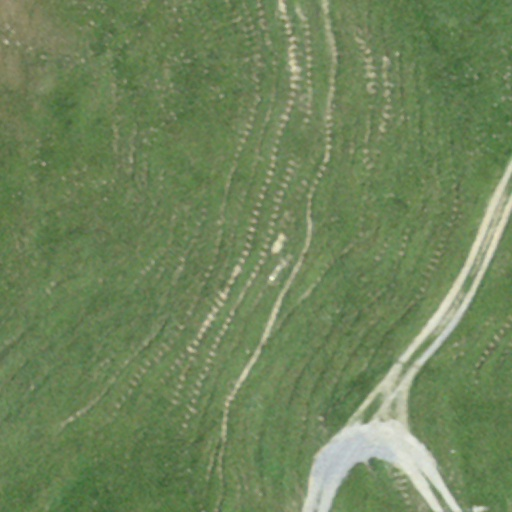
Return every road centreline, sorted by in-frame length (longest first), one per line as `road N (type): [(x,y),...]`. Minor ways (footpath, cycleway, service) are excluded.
road 1 (track): [(390,435),(407,369),(471,301),(511,215)]
road 2 (track): [(457,511),(413,451),(375,432),(340,459),(317,511)]
